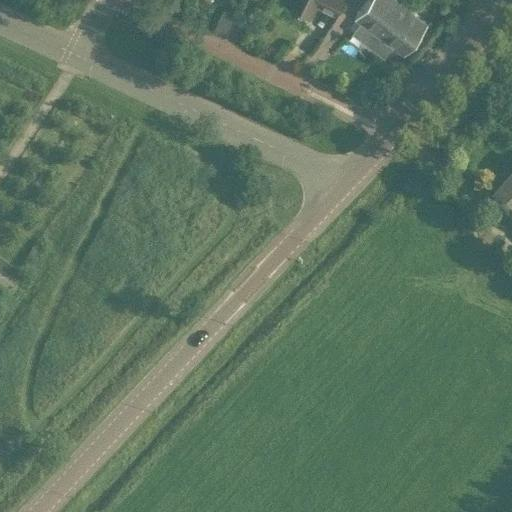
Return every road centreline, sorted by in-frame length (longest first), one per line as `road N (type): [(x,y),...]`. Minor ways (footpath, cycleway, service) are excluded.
road 1 (unclassified): [(41,511),(347,189)]
road 2 (residential): [(347,189),(78,56)]
road 3 (residential): [(347,189),(507,0)]
